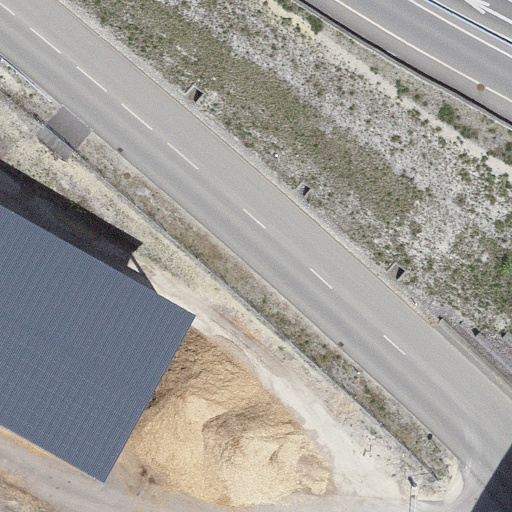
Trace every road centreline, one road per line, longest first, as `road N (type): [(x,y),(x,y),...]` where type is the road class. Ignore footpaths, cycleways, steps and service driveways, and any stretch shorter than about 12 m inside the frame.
road 1 (unclassified): [(0,11),(511,442)]
road 2 (trunk): [(373,0),(511,79)]
